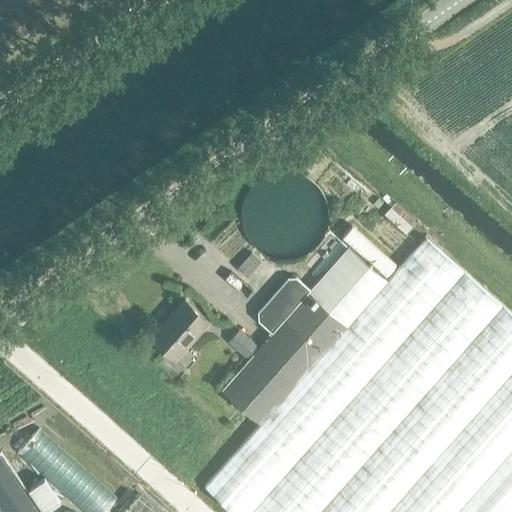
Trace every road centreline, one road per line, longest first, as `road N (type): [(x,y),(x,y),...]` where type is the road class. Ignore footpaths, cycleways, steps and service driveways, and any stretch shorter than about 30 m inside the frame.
road 1 (tertiary): [(0,316),(463,0)]
road 2 (unclassified): [(0,109),(159,0)]
